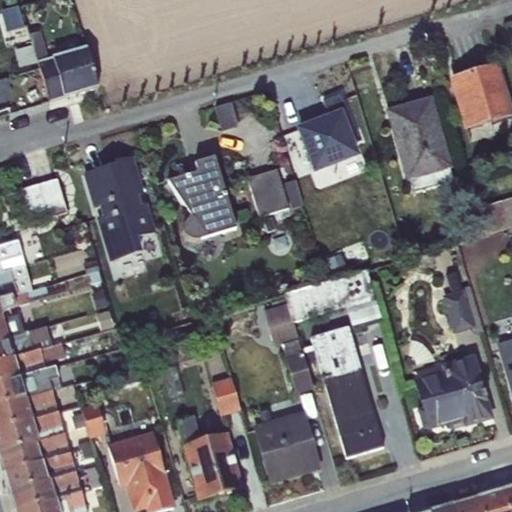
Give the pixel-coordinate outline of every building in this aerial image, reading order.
[(18,6),(0,10),(0,12),(5,33),(24,28),(18,6)] [(32,46),(38,64),(49,103),(50,102),(50,103),(97,89),(85,48),(47,60),(39,32),(29,35),(32,46)] [(38,64),(32,46),(13,52),(18,69),(38,64)] [(496,68),(457,79),(465,106),(458,108),(465,132),(511,118),(496,68)] [(328,119),(298,130),(314,172),(355,156),(350,142),(357,139),(340,96),(322,103),(328,119)] [(429,103),(389,114),(412,194),(451,182),(429,103)] [(231,104),(213,109),(221,133),(238,128),(231,104)] [(114,166),(86,174),(96,208),(99,208),(101,218),(96,219),(108,263),(141,254),(136,239),(154,234),(145,205),(139,207),(136,198),(140,196),(129,159),(113,163),(114,166)] [(197,174),(166,183),(181,204),(190,218),(185,223),(183,228),(182,234),(184,237),(189,241),(195,242),(234,230),(213,159),(194,165),(197,174)] [(276,171),(247,180),(258,219),(273,214),(274,221),(289,216),(276,171)] [(294,206),(306,202),(299,178),(286,181),(294,206)] [(56,180),(22,190),(30,219),(65,209),(56,180)] [(511,198),(467,212),(476,239),(511,228),(511,198)] [(0,273),(23,267),(16,243),(0,247),(0,273)] [(23,267),(0,273),(0,299),(31,291),(23,267)] [(284,299),(292,324),(344,309),(351,332),(381,323),(365,272),(283,296),(284,299)] [(450,295),(441,298),(452,335),(471,330),(474,337),(483,334),(469,286),(459,290),(455,273),(445,276),(450,295)] [(31,291),(0,299),(0,341),(23,335),(14,308),(68,293),(65,281),(31,291)] [(292,324),(284,299),(271,303),(273,309),(262,312),(272,347),(280,345),(297,342),(292,324)] [(109,311),(95,314),(99,333),(114,329),(109,311)] [(23,335),(0,341),(0,362),(32,353),(30,346),(48,342),(45,328),(23,335)] [(347,329),(309,339),(346,460),(383,449),(347,329)] [(192,336),(171,342),(177,364),(198,358),(192,336)] [(511,340),(497,345),(511,396),(511,340)] [(297,342),(280,345),(294,395),(311,391),(297,342)] [(409,343),(406,357),(412,360),(415,367),(433,362),(431,357),(425,350),(421,346),(416,343),(409,343)] [(32,353),(0,362),(0,383),(48,370),(46,363),(64,358),(60,345),(32,353)] [(441,373),(413,381),(420,409),(419,409),(424,428),(428,427),(428,429),(452,423),(451,420),(462,417),(464,426),(490,418),(472,357),(439,367),(441,373)] [(48,370),(0,383),(0,407),(50,392),(61,389),(58,379),(57,379),(54,368),(48,370)] [(136,369),(112,377),(118,393),(142,385),(136,369)] [(229,379),(211,385),(220,417),(239,412),(229,379)] [(50,392),(0,407),(0,430),(57,414),(50,392)] [(95,405),(79,410),(88,440),(104,436),(95,405)] [(268,474),(254,426),(251,427),(268,487),(320,471),(303,413),(299,412),(316,468),(291,476),(288,469),(268,474)] [(260,424),(254,426),(268,474),(288,469),(291,476),(316,468),(299,412),(270,421),(268,412),(258,414),(260,424)] [(57,414),(0,430),(0,454),(63,436),(57,414)] [(193,418),(175,422),(198,502),(241,490),(225,434),(199,441),(193,418)] [(119,437),(106,441),(119,488),(127,485),(135,511),(146,508),(147,511),(164,511),(173,509),(151,433),(121,442),(119,437)] [(63,436),(0,454),(0,468),(2,475),(69,455),(63,436)] [(69,455),(2,475),(7,494),(74,474),(69,455)] [(96,468),(74,474),(80,493),(102,487),(96,468)] [(74,474),(7,494),(12,511),(17,511),(80,493),(74,474)] [(511,511),(511,489),(500,493),(505,511),(511,511)] [(85,511),(80,493),(17,511),(85,511)] [(505,511),(500,493),(476,500),(479,511),(505,511)] [(479,511),(476,500),(452,507),(453,511),(479,511)]
